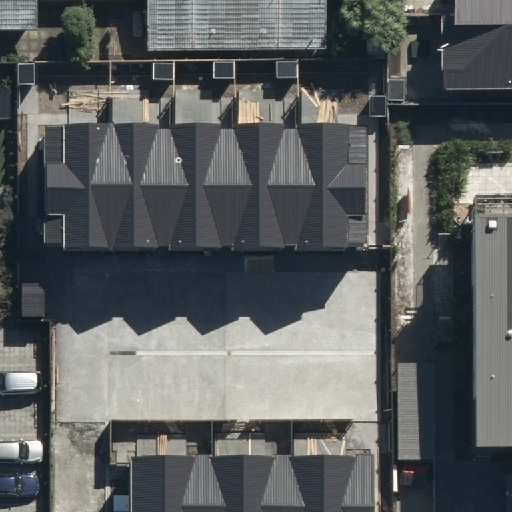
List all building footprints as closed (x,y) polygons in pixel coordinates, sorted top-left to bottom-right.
[(0,0),(0,30),(32,30),(33,0),(70,0),(140,0),(141,48),(321,46),(320,0),(0,0)] [(511,0),(457,0),(457,15),(440,15),(441,90),(511,89),(511,0)] [(0,64),(0,119),(16,119),(16,65),(0,64)] [(366,125),(43,126),(43,253),(366,253),(366,125)] [(511,212),(471,213),(473,447),(511,446),(511,212)] [(0,511),(35,511),(35,438),(0,437),(0,511)] [(131,455),(131,511),(373,511),(373,455),(131,455)] [(54,457),(53,511),(111,511),(112,457),(54,457)]
